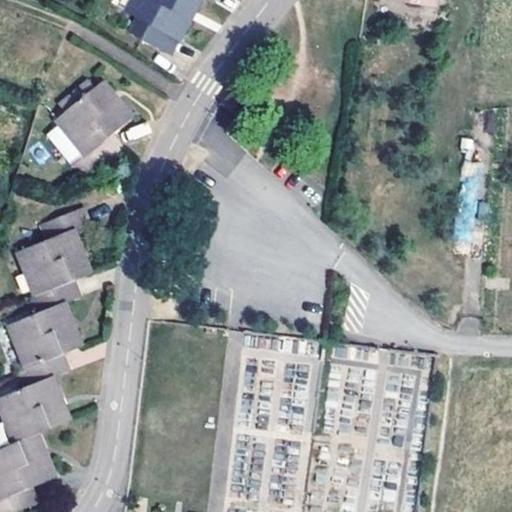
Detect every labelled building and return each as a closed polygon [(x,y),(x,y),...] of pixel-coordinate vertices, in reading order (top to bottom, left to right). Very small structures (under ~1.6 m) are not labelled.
[(183,13),(190,0),(125,0),(122,6),(133,13),(125,27),(164,49),(173,34),(174,35),(185,15),(183,13)] [(381,0),(379,22),(413,25),(413,18),(431,19),(433,0),(381,0)] [(413,18),(413,25),(431,27),(431,19),(413,18)] [(83,179),(113,155),(118,151),(106,137),(127,120),(113,102),(112,104),(96,85),(89,91),(66,109),(51,121),(80,158),(71,165),(83,179)] [(66,109),(89,91),(84,85),(61,103),(66,109)] [(231,115),(242,101),(228,88),(217,103),(231,115)] [(69,283),(85,276),(76,254),(77,253),(69,233),(83,227),(76,210),(35,228),(42,243),(14,255),(32,298),(69,283)] [(76,299),(69,283),(32,298),(27,300),(33,316),(4,328),(22,372),(56,357),(75,349),(66,328),(69,327),(61,306),(76,299)] [(64,375),(56,357),(22,372),(14,375),(21,391),(0,400),(0,422),(11,447),(32,438),(64,424),(55,402),(57,401),(49,382),(64,375)] [(0,511),(24,511),(32,509),(26,494),(53,482),(44,461),(41,461),(32,438),(11,447),(0,451),(0,511)]
